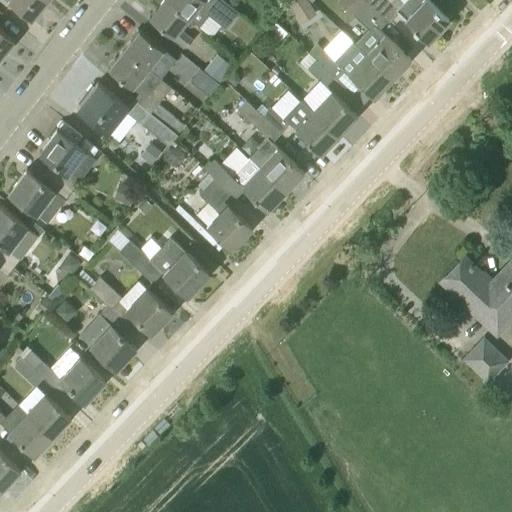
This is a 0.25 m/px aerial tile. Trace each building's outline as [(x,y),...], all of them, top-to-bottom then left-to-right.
[(46,1),(44,0),(6,0),(31,20),(46,1)] [(163,0),(149,17),(186,47),(192,39),(179,29),(189,17),(167,0),(163,0)] [(167,0),(189,17),(199,26),(213,35),(221,24),(225,27),(236,14),(219,0),(206,0),(206,1),(205,0),(167,0)] [(290,0),(288,2),(301,23),(316,14),(307,0),(290,0)] [(410,59),(385,35),(379,29),(388,20),(366,0),(338,0),(353,14),(369,29),(355,43),(393,78),(410,59)] [(366,0),(388,20),(389,21),(398,12),(414,27),(413,28),(416,31),(418,30),(429,41),(449,19),(428,0),(366,0)] [(0,58),(15,40),(0,28),(0,58)] [(170,67),(176,59),(139,30),(124,49),(160,78),(160,77),(170,67)] [(374,98),(393,78),(355,43),(352,40),(334,59),(316,42),(308,52),(315,59),(334,77),(342,69),(348,74),(348,73),(374,98)] [(108,68),(144,97),(160,78),(124,49),(108,68)] [(230,65),(217,54),(205,68),(219,80),(230,65)] [(334,77),(315,59),(307,67),(326,85),(334,77)] [(209,95),(219,83),(200,68),(190,80),(209,95)] [(227,78),(235,86),(239,81),(239,75),(234,71),(227,78)] [(108,132),(125,110),(128,106),(97,82),(77,107),(108,132)] [(357,115),(332,91),(313,110),(339,135),(357,115)] [(289,124),(295,129),(321,154),(339,135),(313,110),(301,98),(283,117),(270,106),(262,114),(281,133),(289,124)] [(304,172),(278,147),(272,142),(281,133),(262,114),(246,100),(237,109),(267,137),(249,156),(286,191),(304,172)] [(179,119),(158,103),(150,113),(177,135),(185,125),(179,119)] [(150,113),(141,123),(143,124),(168,145),(177,135),(150,113)] [(72,190),(78,181),(96,158),(57,128),(56,129),(57,130),(40,151),(39,151),(39,152),(53,163),(46,171),(72,190)] [(187,143),(193,142),(195,136),(191,132),(185,133),(183,139),(187,143)] [(150,143),(140,154),(150,163),(160,151),(150,143)] [(179,145),(174,146),(168,146),(164,156),(170,165),(176,164),(181,164),(185,154),(179,145)] [(239,183),(241,186),(267,210),(286,191),(249,156),(232,174),(214,158),(204,168),(214,177),(230,192),(239,183)] [(47,222),(65,199),(72,190),(46,171),(40,180),(26,169),(25,170),(26,170),(9,191),(8,192),(47,222)] [(251,227),(223,200),(230,192),(214,177),(199,193),(220,213),(208,225),(232,247),(251,227)] [(129,203),(135,189),(119,183),(113,196),(129,203)] [(146,198),(138,207),(145,213),(153,204),(146,198)] [(20,258),(31,244),(21,236),(28,227),(28,226),(0,205),(0,256),(13,266),(20,258)] [(28,226),(28,227),(38,234),(43,228),(32,220),(28,226)] [(129,239),(118,250),(152,282),(163,271),(189,294),(209,272),(186,250),(185,250),(171,236),(161,247),(149,258),(129,239)] [(84,245),(78,252),(87,259),(93,253),(84,245)] [(0,270),(7,275),(13,266),(0,256),(0,270)] [(494,331),(511,312),(511,258),(491,281),(464,256),(441,280),(494,331)] [(100,276),(95,281),(89,287),(107,305),(111,308),(119,317),(127,309),(127,308),(118,300),(122,296),(100,276)] [(61,281),(52,292),(59,297),(68,286),(61,281)] [(127,309),(152,332),(171,311),(146,288),(127,308),(127,309)] [(45,296),(36,308),(43,313),(52,301),(45,296)] [(111,308),(107,305),(79,334),(116,369),(117,368),(116,368),(135,348),(135,349),(136,348),(123,335),(131,328),(119,317),(111,308)] [(487,381),(507,360),(484,338),(464,358),(487,381)] [(59,376),(50,367),(31,349),(23,357),(43,377),(65,397),(72,389),(85,402),(86,401),(85,400),(104,381),(105,381),(105,380),(79,356),(59,376)] [(36,385),(43,377),(23,357),(15,365),(36,385)] [(71,417),(45,392),(27,412),(52,436),(71,417)] [(52,436),(27,412),(8,431),(34,455),(52,436)] [(20,470),(0,450),(0,487),(2,489),(20,470)]
